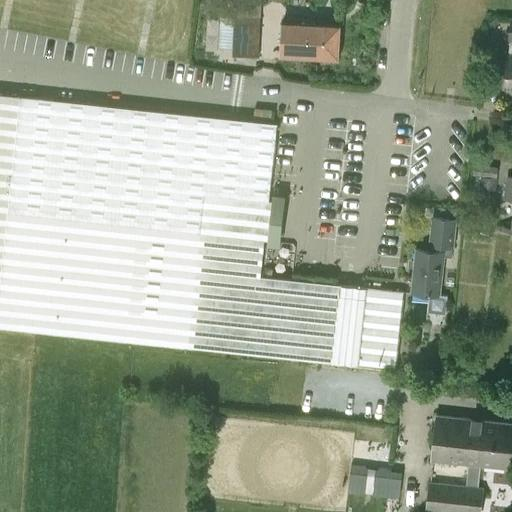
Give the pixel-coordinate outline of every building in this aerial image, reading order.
[(236,2),(234,54),(257,55),(260,3),(236,2)] [(283,17),(281,55),(337,58),(340,21),(283,17)] [(503,90),(511,91),(511,17),(508,40),(510,40),(509,53),(507,53),(507,60),(502,60),(496,63),(495,77),(499,82),(504,82),(503,90)] [(270,193),(277,123),(0,93),(0,324),(395,367),(403,291),(261,276),(265,238),(268,238),(267,245),(280,246),(280,240),(285,195),(273,193),(272,199),(269,199),(270,193)] [(498,166),(474,164),(471,188),(479,189),(479,192),(495,194),(496,178),(498,166)] [(433,216),(430,244),(434,245),(434,250),(415,248),(412,291),(441,294),(445,256),(452,256),(453,246),(456,218),(433,216)] [(511,422),(438,414),(433,458),(469,462),(466,485),(429,480),(425,511),(435,511),(481,511),(484,486),(478,486),(480,463),(510,466),(511,449),(511,422)] [(391,472),(389,494),(400,495),(401,473),(391,472)]
